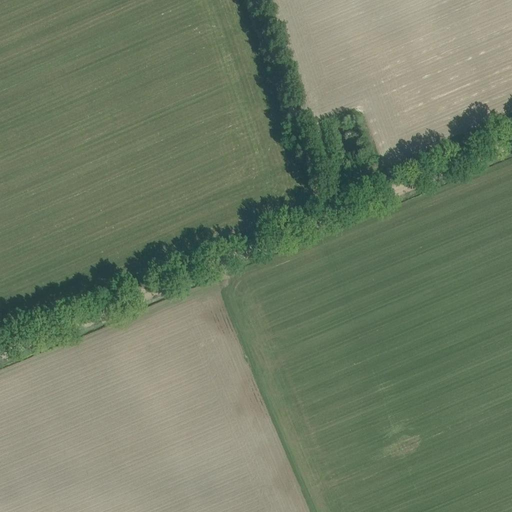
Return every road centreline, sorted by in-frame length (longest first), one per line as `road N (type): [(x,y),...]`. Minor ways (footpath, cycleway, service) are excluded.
road 1 (track): [(254,0),(326,220),(0,355)]
road 2 (unclassified): [(511,143),(326,220)]
